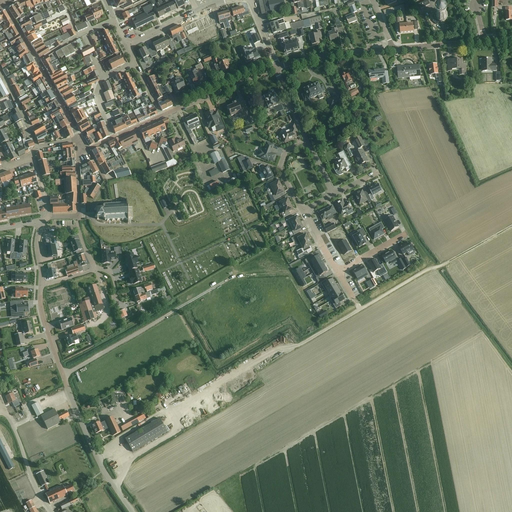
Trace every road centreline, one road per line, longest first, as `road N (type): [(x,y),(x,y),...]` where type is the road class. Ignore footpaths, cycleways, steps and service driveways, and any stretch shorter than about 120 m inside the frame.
road 1 (residential): [(123,500),(73,408),(42,316),(41,285)]
road 2 (tertiary): [(161,116),(276,67)]
